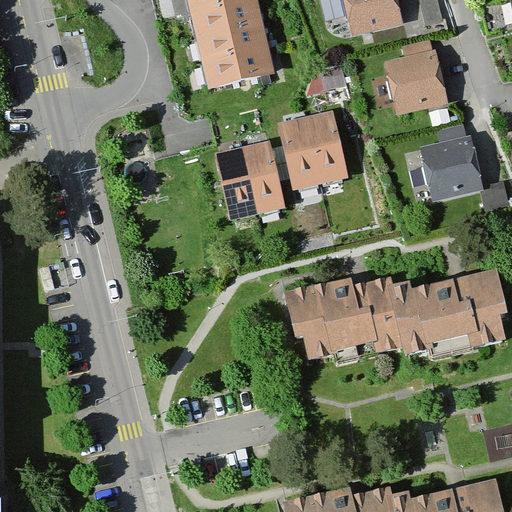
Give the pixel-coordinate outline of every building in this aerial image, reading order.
[(250,0),(180,0),(204,96),(270,80),(250,0)] [(389,0),(336,0),(347,41),(397,28),(389,0)] [(511,0),(501,0),(509,31),(511,29),(511,0)] [(409,60),(435,51),(431,40),(405,50),(409,60)] [(428,59),(379,72),(392,122),(441,109),(428,59)] [(331,118),(270,133),(286,199),(347,184),(331,118)] [(465,142),(415,154),(428,204),(478,192),(465,142)] [(262,148),(208,162),(225,228),(279,214),(262,148)] [(427,368),(510,349),(493,279),(414,297),(412,289),(392,293),(390,286),(357,294),(355,284),(284,301),(295,346),(306,344),(311,368),(379,352),(381,364),(404,359),(405,365),(425,360),(427,368)] [(498,511),(494,492),(414,511),(412,502),(392,507),(391,499),(358,507),(356,498),(293,511),(498,511)]
